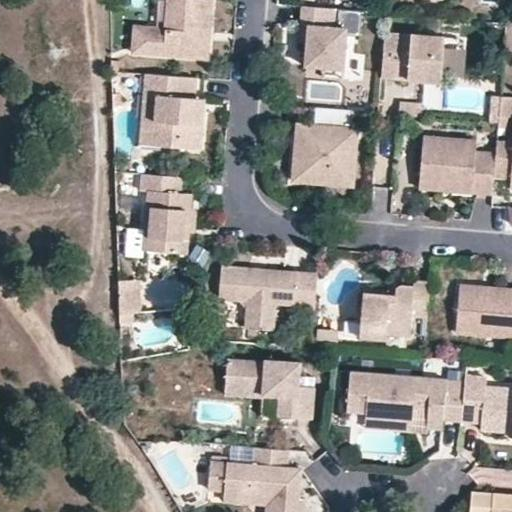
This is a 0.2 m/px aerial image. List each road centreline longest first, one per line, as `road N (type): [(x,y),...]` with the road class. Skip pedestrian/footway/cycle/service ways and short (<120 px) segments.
road 1 (residential): [(259,0),(244,175),(250,209),(283,223),(511,243)]
road 2 (track): [(90,0),(108,251),(56,342)]
road 3 (track): [(56,342),(161,511)]
road 4 (residential): [(436,511),(421,491),(367,484),(347,489),(339,511)]
